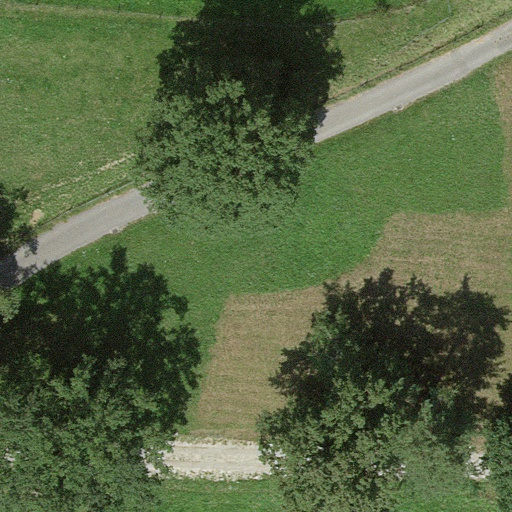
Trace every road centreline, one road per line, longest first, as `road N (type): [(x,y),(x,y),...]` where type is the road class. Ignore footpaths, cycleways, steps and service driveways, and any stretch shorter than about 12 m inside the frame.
road 1 (track): [(0,289),(110,215),(511,38)]
road 2 (track): [(511,467),(0,440)]
